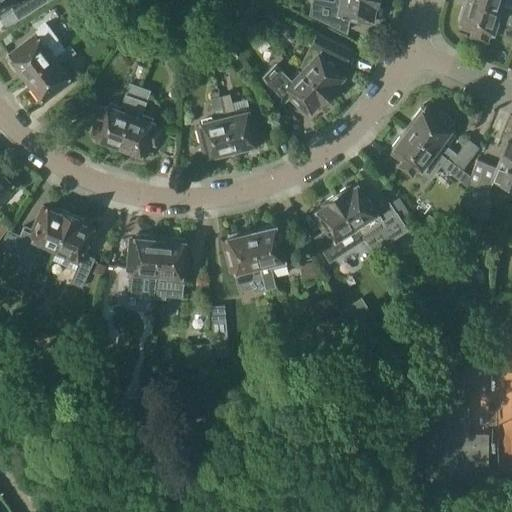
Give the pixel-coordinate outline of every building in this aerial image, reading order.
[(0,0),(0,13),(13,5),(20,17),(45,0),(0,0)] [(154,0),(134,0),(129,4),(137,14),(154,0)] [(264,5),(255,0),(246,12),(254,18),(264,5)] [(379,11),(380,0),(335,0),(336,2),(327,0),(313,0),(311,13),(347,31),(350,16),(373,21),(375,10),(379,11)] [(462,9),(459,20),(462,21),(461,24),(474,28),(472,35),(487,39),(490,33),(493,34),(498,19),(511,23),(511,11),(473,0),(468,0),(465,10),(462,9)] [(511,0),(473,0),(511,11),(511,0)] [(223,4),(211,5),(214,27),(226,25),(223,4)] [(211,5),(199,7),(203,29),(214,27),(211,5)] [(199,7),(188,9),(191,31),(203,29),(199,7)] [(191,31),(188,9),(176,11),(179,33),(191,31)] [(225,29),(227,30),(235,40),(247,30),(238,20),(237,19),(225,29)] [(66,48),(47,22),(36,30),(41,37),(40,38),(39,36),(34,40),(32,37),(22,44),(24,47),(11,56),(13,58),(11,60),(18,70),(20,68),(27,77),(55,57),(61,52),(66,48)] [(128,43),(149,51),(155,36),(134,28),(128,43)] [(354,50),(338,42),(318,32),(302,65),(305,68),(303,69),(331,95),(341,84),(338,81),(346,73),(340,68),(345,62),(347,63),(354,50)] [(206,35),(208,44),(209,49),(219,47),(215,33),(206,35)] [(160,35),(158,48),(171,50),(173,38),(174,36),(160,34),(160,35)] [(209,57),(204,36),(183,41),(188,62),(209,57)] [(66,48),(61,52),(67,59),(77,52),(71,44),(66,48)] [(55,57),(27,77),(34,87),(32,88),(39,98),(42,96),(43,98),(56,89),(58,91),(67,84),(65,82),(70,78),(55,57)] [(277,65),(265,77),(282,103),(291,94),(310,112),(317,103),(320,106),(331,95),(303,69),(293,80),(277,65)] [(119,145),(141,86),(130,82),(120,108),(106,103),(105,107),(98,105),(92,120),(99,123),(94,136),(97,137),(96,139),(107,144),(108,141),(119,145)] [(144,154),(149,141),(155,143),(161,128),(154,126),(156,121),(142,116),(151,90),(141,86),(119,145),(130,149),(129,152),(140,156),(141,153),(144,154)] [(230,93),(220,95),(220,96),(223,108),(225,116),(234,149),(245,146),(246,149),(257,146),(257,143),(259,143),(255,128),(258,127),(255,115),(252,116),(251,110),(248,98),(232,102),(230,93)] [(219,96),(211,98),(214,110),(223,108),(220,96),(219,96)] [(409,129),(436,149),(452,128),(449,125),(453,120),(441,110),(436,116),(425,107),(424,109),(421,108),(414,117),(416,119),(409,129)] [(234,149),(225,116),(200,123),(202,129),(199,129),(202,141),(205,140),(208,156),(211,155),(212,158),(223,155),(223,152),(234,149)] [(469,181),(471,175),(463,168),(443,154),(436,149),(409,129),(402,138),(400,136),(393,146),(395,148),(393,150),(404,157),(399,163),(412,173),(417,167),(420,170),(420,169),(430,177),(440,163),(468,184),(470,181),(469,181)] [(449,147),(443,154),(463,168),(479,147),(469,139),(458,154),(449,147)] [(511,186),(511,143),(507,142),(498,166),(477,159),(471,175),(469,181),(470,181),(468,184),(462,202),(482,210),(490,189),(493,179),(511,186)] [(0,203),(6,197),(3,195),(14,184),(12,182),(14,180),(5,171),(3,173),(0,170),(0,203)] [(349,185),(336,194),(364,238),(364,239),(367,243),(368,243),(373,251),(408,229),(402,220),(411,214),(400,197),(391,202),(389,200),(377,208),(360,183),(351,189),(349,185)] [(327,229),(315,237),(330,260),(364,239),(364,238),(336,194),(323,202),(325,205),(316,211),(327,229)] [(52,259),(72,213),(58,207),(57,211),(47,207),(36,231),(24,226),(13,252),(22,256),(21,258),(35,264),(41,250),(39,249),(42,242),(56,248),(51,258),(52,259)] [(86,221),(72,213),(52,259),(75,270),(70,282),(82,287),(94,260),(83,256),(95,229),(85,224),(86,221)] [(0,220),(0,229),(4,233),(9,227),(0,220)] [(253,232),(266,288),(276,286),(271,267),(287,263),(285,253),(289,252),(286,240),(282,241),(278,226),(276,226),(275,223),(263,226),(264,229),(253,232)] [(266,288),(253,232),(241,234),(241,232),(228,235),(229,238),(227,238),(230,253),(226,254),(229,267),(233,266),(236,276),(237,276),(240,290),(254,287),(255,291),(266,288)] [(495,236),(491,233),(486,234),(482,238),(483,243),(487,247),(492,246),(496,242),(495,236)] [(156,296),(165,297),(166,294),(182,295),(184,270),(189,270),(190,257),(186,257),(187,241),(185,241),(185,238),(172,237),(172,240),(161,239),(161,240),(156,296)] [(130,293),(146,295),(144,311),(142,311),(139,335),(152,336),(154,317),(153,317),(153,312),(154,312),(156,296),(161,240),(135,238),(133,253),(127,253),(126,265),(131,266),(130,271),(132,271),(130,293)] [(456,238),(445,249),(456,261),(468,249),(456,238)] [(315,259),(300,263),(304,279),(320,276),(315,259)] [(98,262),(94,271),(103,275),(107,266),(98,262)] [(360,324),(373,316),(362,297),(349,305),(360,324)] [(210,306),(213,338),(227,336),(225,304),(210,306)] [(0,319),(0,346),(0,347),(13,338),(0,319)] [(330,325),(325,333),(330,341),(339,341),(344,333),(339,325),(330,325)] [(185,345),(186,367),(213,365),(211,343),(185,345)] [(139,398),(125,396),(122,417),(136,419),(139,398)] [(459,401),(459,400),(426,400),(426,485),(460,485),(460,484),(480,484),(480,468),(489,468),(489,433),(467,433),(467,401),(459,401)] [(391,455),(385,466),(393,470),(399,459),(391,455)] [(376,502),(385,485),(389,479),(380,474),(368,497),(376,502)]
